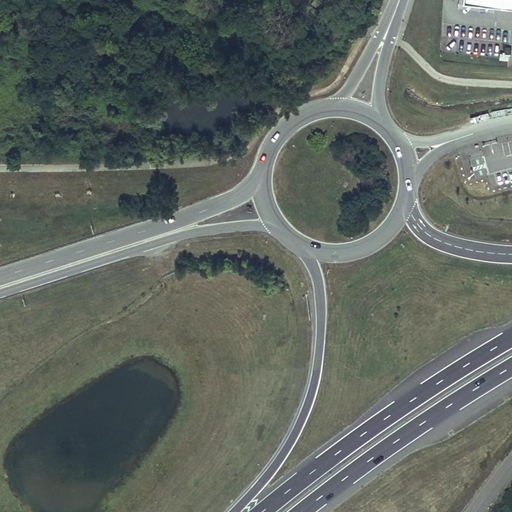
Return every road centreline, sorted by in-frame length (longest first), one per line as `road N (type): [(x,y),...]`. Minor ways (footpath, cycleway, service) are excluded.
road 1 (trunk): [(511,338),(370,427),(261,511)]
road 2 (trunk): [(294,242),(320,289),(314,375),(287,441),(232,511)]
road 3 (secondary): [(0,293),(190,233),(258,226),(282,232)]
road 4 (secondary): [(264,171),(216,206),(0,277)]
road 5 (trunk): [(302,511),(511,367)]
road 6 (secondary): [(294,242),(323,253),(354,252),(381,237),(405,197)]
road 7 (secondary): [(395,0),(342,97),(320,113)]
road 8 (secondary): [(385,132),(382,92),(402,0)]
road 9 (trunk): [(511,254),(443,243),(421,227),(405,197)]
